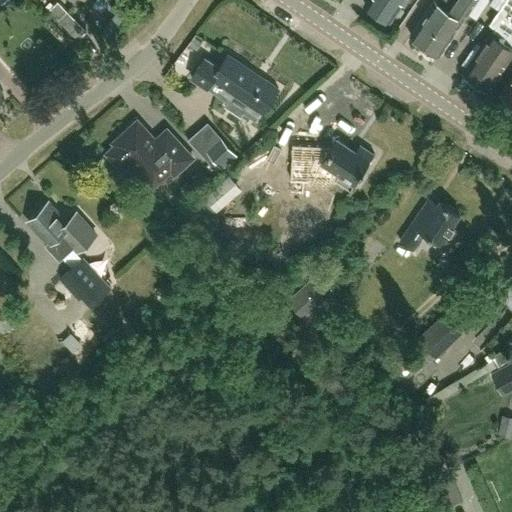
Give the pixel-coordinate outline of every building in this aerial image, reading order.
[(366,0),(364,4),(389,21),(401,4),(405,7),(409,0),(366,0)] [(455,0),(434,0),(410,35),(425,46),(435,32),(434,31),(455,0)] [(455,0),(434,31),(435,32),(425,46),(438,55),(476,0),(455,0)] [(511,0),(506,0),(490,24),(495,28),(483,46),(482,46),(464,72),(487,89),(511,53),(511,0)] [(493,0),(481,0),(473,11),(488,22),(501,5),(493,0)] [(49,13),(78,42),(88,32),(58,3),(49,13)] [(213,79),(249,103),(247,107),(259,116),(261,112),(263,113),(263,112),(278,90),(279,89),(263,78),(260,83),(253,78),(256,74),(228,55),(227,55),(228,56),(219,68),(205,58),(192,78),(207,88),(213,79)] [(511,78),(499,97),(510,104),(511,101),(511,78)] [(171,171),(174,175),(193,158),(171,134),(159,145),(142,127),(131,126),(118,138),(121,141),(107,154),(121,169),(130,161),(148,181),(159,181),(171,171)] [(203,147),(221,168),(236,155),(219,134),(203,147)] [(350,191),(375,154),(360,145),(355,152),(336,139),(329,150),(323,147),(292,145),(292,158),(322,160),(321,162),(340,175),(336,181),(350,191)] [(235,179),(214,201),(224,211),(245,188),(235,179)] [(448,249),(460,231),(452,226),(460,214),(440,201),(435,209),(426,203),(400,241),(412,250),(424,233),(448,249)] [(78,215),(69,223),(60,214),(59,215),(48,203),(28,221),(49,243),(46,245),(59,260),(74,247),(78,251),(95,235),(78,215)] [(232,266),(243,249),(231,241),(220,258),(232,266)] [(206,243),(202,249),(215,258),(220,251),(206,243)] [(111,288),(83,257),(60,279),(79,299),(81,297),(90,307),(111,288)] [(227,270),(217,263),(211,274),(220,280),(227,270)] [(304,317),(333,292),(317,273),(287,299),(304,317)] [(458,326),(446,313),(444,312),(414,341),(417,345),(414,348),(426,360),(429,358),(433,361),(464,332),(458,326)] [(398,361),(409,375),(425,362),(413,348),(398,361)] [(511,387),(511,362),(492,373),(502,393),(511,387)]
